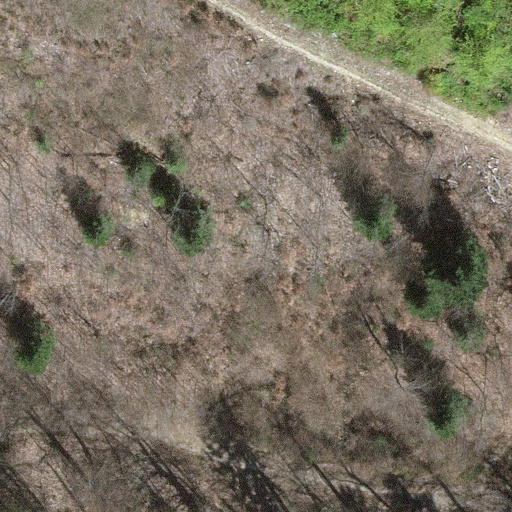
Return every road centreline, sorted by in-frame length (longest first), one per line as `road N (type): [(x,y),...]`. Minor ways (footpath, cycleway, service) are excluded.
road 1 (track): [(441,494),(222,452),(263,511)]
road 2 (track): [(222,452),(109,429),(0,431)]
